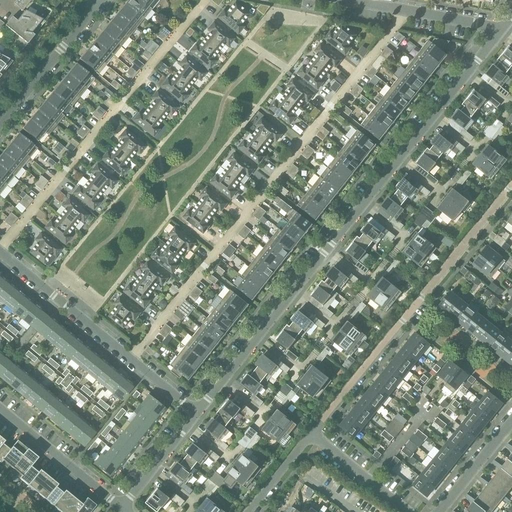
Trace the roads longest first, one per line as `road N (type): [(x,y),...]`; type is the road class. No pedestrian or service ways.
road 1 (residential): [(504,27),(197,412)]
road 2 (residential): [(408,10),(132,357)]
road 3 (residential): [(202,0),(0,247)]
road 4 (residential): [(424,297),(311,434)]
road 5 (residential): [(0,248),(132,357)]
road 6 (residential): [(121,508),(0,407)]
road 7 (residential): [(90,9),(0,123)]
road 8 (residential): [(197,412),(121,508)]
road 9 (residential): [(405,511),(311,434)]
